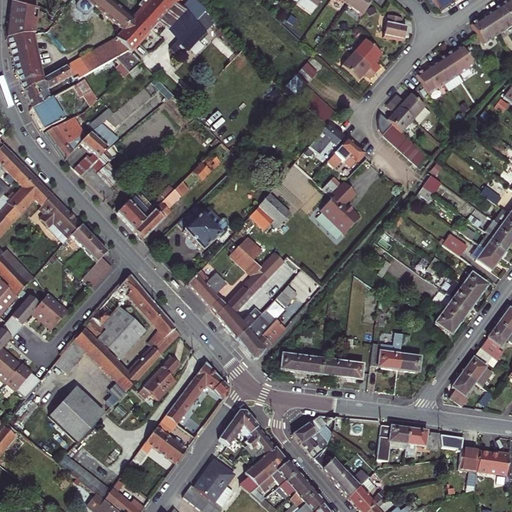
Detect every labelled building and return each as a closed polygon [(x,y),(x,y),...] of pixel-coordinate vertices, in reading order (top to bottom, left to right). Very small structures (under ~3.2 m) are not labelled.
[(12,0),(11,2),(25,9),(29,0),(12,0)] [(87,12),(92,7),(83,0),(77,0),(76,2),(76,9),(81,13),(87,12)] [(83,0),(92,7),(122,31),(132,20),(107,0),(83,0)] [(143,0),(138,7),(142,10),(132,20),(122,31),(120,34),(135,49),(149,33),(179,0),(143,0)] [(191,0),(179,0),(149,33),(170,50),(205,12),(191,0)] [(371,0),(351,0),(347,6),(362,16),(373,1),(371,0)] [(431,0),(440,13),(447,8),(455,3),(452,0),(431,0)] [(511,24),(511,0),(509,0),(508,1),(500,6),(511,24)] [(25,9),(11,2),(7,39),(33,34),(34,33),(37,10),(25,9)] [(486,16),(498,36),(511,26),(511,24),(500,6),(493,11),(486,16)] [(366,11),(369,17),(376,13),(373,8),(366,11)] [(387,16),(383,38),(402,42),(404,35),(406,28),(400,26),(402,19),(387,16)] [(470,26),(483,45),(498,36),(486,16),(478,21),(470,26)] [(43,82),(43,80),(33,35),(33,34),(7,39),(16,72),(20,82),(23,92),(43,82)] [(130,54),(135,49),(120,34),(115,39),(120,44),(128,51),(130,54)] [(471,44),(474,48),(481,44),(477,39),(471,44)] [(78,67),(84,77),(127,53),(128,51),(120,44),(115,46),(114,44),(112,41),(81,58),(84,64),(78,67)] [(352,54),(375,74),(377,71),(380,68),(374,63),(381,56),(364,41),(352,54)] [(445,57),(458,77),(473,66),(460,47),(453,52),(445,57)] [(352,54),(341,67),(357,82),(364,75),(367,77),(370,80),(375,74),(352,54)] [(438,62),(431,67),(444,86),(458,77),(445,57),(438,62)] [(84,64),(81,58),(66,67),(71,78),(73,81),(77,79),(78,80),(84,77),(78,67),(84,64)] [(317,74),(319,71),(308,61),(306,64),(317,74)] [(300,70),(311,80),(317,74),(306,64),(300,70)] [(129,74),(132,79),(143,71),(138,66),(129,74)] [(43,82),(23,92),(27,101),(31,111),(52,99),(47,90),(71,78),(66,67),(43,80),(43,82)] [(415,77),(428,96),(444,86),(431,67),(423,72),(415,77)] [(305,86),(311,80),(300,70),(294,77),(305,86)] [(296,97),(305,86),(294,77),(285,87),(296,97)] [(444,86),(448,92),(462,83),(458,77),(444,86)] [(155,79),(149,85),(152,88),(153,86),(167,100),(172,96),(155,79)] [(80,99),(83,97),(90,108),(97,101),(84,81),(73,87),(80,99)] [(301,101),(310,91),(305,86),(296,97),(301,101)] [(503,98),(511,105),(511,88),(503,98)] [(303,103),(306,106),(315,96),(310,91),(301,101),(303,103)] [(320,100),(315,96),(306,106),(311,111),(320,100)] [(390,102),(412,122),(424,109),(409,96),(403,103),(399,99),(396,96),(390,102)] [(36,121),(42,132),(64,120),(52,99),(31,111),(36,121)] [(316,115),(325,105),(320,100),(311,111),(316,115)] [(494,108),(500,112),(505,104),(500,100),(494,108)] [(391,126),(396,131),(401,135),(412,122),(390,102),(388,105),(385,108),(393,114),(386,121),(378,114),(377,116),(376,119),(376,121),(376,123),(376,126),(376,129),(377,132),(379,136),(380,138),(381,137),(391,126)] [(458,108),(462,114),(469,110),(465,103),(458,108)] [(331,109),(325,105),(316,115),(321,120),(331,109)] [(321,120),(326,124),(335,114),(331,109),(321,120)] [(412,122),(418,127),(430,114),(424,109),(412,122)] [(108,110),(87,127),(92,132),(93,131),(113,115),(108,110)] [(74,119),(44,134),(54,148),(64,161),(80,144),(86,138),(74,119)] [(335,132),(327,126),(306,150),(315,157),(327,142),(334,148),(342,138),(335,132)] [(381,137),(387,142),(396,131),(391,126),(381,137)] [(107,150),(111,147),(93,131),(92,132),(89,134),(86,138),(80,144),(87,150),(94,156),(76,174),(78,175),(80,177),(97,160),(101,156),(107,150)] [(387,142),(392,146),(401,136),(401,135),(396,131),(387,142)] [(401,136),(392,146),(397,151),(406,140),(401,136)] [(108,164),(126,149),(119,140),(111,147),(107,150),(101,156),(108,164)] [(397,151),(402,155),(411,145),(406,140),(397,151)] [(355,148),(355,149),(346,141),(335,153),(327,163),(333,169),(341,160),(350,168),(363,154),(359,151),(355,148)] [(411,145),(402,155),(407,160),(417,149),(411,145)] [(0,162),(9,154),(2,146),(2,147),(0,148),(0,162)] [(192,174),(201,182),(226,157),(217,148),(192,174)] [(407,160),(412,164),(422,154),(417,149),(407,160)] [(149,161),(152,166),(165,155),(161,151),(149,161)] [(0,177),(5,172),(8,175),(3,179),(10,186),(15,182),(21,188),(14,195),(6,204),(17,216),(18,216),(34,200),(44,190),(9,154),(0,162),(0,177)] [(422,154),(412,164),(417,169),(421,165),(427,158),(422,154)] [(97,160),(80,177),(106,204),(111,199),(116,193),(111,188),(121,178),(108,164),(101,156),(97,160)] [(430,177),(422,189),(433,197),(441,185),(430,177)] [(339,186),(333,180),(322,191),(329,198),(339,186)] [(0,198),(3,196),(9,189),(0,181),(0,198)] [(174,192),(180,198),(188,190),(182,183),(174,192)] [(319,213),(336,229),(351,211),(345,206),(355,196),(343,184),(329,198),(331,200),(319,213)] [(158,199),(162,203),(174,192),(168,186),(157,198),(158,199)] [(495,207),(501,199),(484,188),(479,195),(486,200),(495,207)] [(417,195),(428,203),(433,197),(422,189),(417,195)] [(43,216),(39,220),(48,230),(53,226),(67,240),(69,238),(80,227),(66,212),(52,197),(44,190),(34,200),(41,207),(38,210),(43,216)] [(161,205),(167,211),(180,198),(174,192),(162,203),(161,205)] [(14,195),(11,193),(6,199),(3,196),(0,198),(0,234),(17,216),(6,204),(14,195)] [(263,232),(271,224),(277,230),(290,215),(268,195),(248,218),(263,232)] [(137,202),(147,212),(148,209),(151,206),(142,197),(137,202)] [(145,221),(161,205),(162,203),(158,199),(151,206),(148,209),(147,212),(137,202),(133,198),(116,214),(133,232),(145,221)] [(137,237),(142,241),(158,225),(159,227),(164,222),(162,220),(169,214),(167,211),(161,205),(145,221),(133,232),(137,237)] [(189,239),(201,253),(220,235),(194,208),(176,225),(189,239)] [(360,219),(351,211),(336,229),(343,236),(360,219)] [(511,218),(508,216),(501,211),(492,222),(511,236),(511,218)] [(391,223),(397,228),(404,219),(398,215),(391,223)] [(480,224),(470,216),(466,221),(477,229),(480,224)] [(511,242),(511,236),(492,222),(484,234),(486,236),(506,250),(511,244),(511,242)] [(48,230),(63,245),(67,240),(53,226),(48,230)] [(101,258),(106,253),(80,227),(69,238),(95,265),(96,264),(101,258)] [(475,235),(463,227),(459,233),(471,241),(475,235)] [(441,246),(458,258),(466,248),(449,236),(441,246)] [(502,256),(506,250),(486,236),(478,247),(483,250),(498,261),(502,256)] [(237,249),(251,261),(259,252),(246,239),(237,249)] [(483,250),(478,247),(471,256),(476,259),(483,250)] [(260,269),(251,261),(237,249),(229,257),(251,278),(260,269)] [(474,262),(490,273),(494,267),(498,261),(483,250),(476,259),(474,262)] [(2,255),(30,282),(33,279),(6,251),(2,255)] [(378,266),(382,260),(371,251),(366,257),(378,266)] [(0,318),(16,299),(15,298),(30,282),(2,255),(0,253),(0,318)] [(260,269),(251,278),(226,305),(224,307),(215,316),(225,327),(235,318),(233,317),(282,264),(273,256),(260,269)] [(106,273),(111,268),(101,258),(96,264),(106,273)] [(439,262),(434,258),(430,264),(435,267),(439,262)] [(386,272),(390,265),(385,262),(381,269),(386,272)] [(91,269),(101,279),(106,273),(96,264),(95,265),(91,269)] [(430,264),(425,271),(430,275),(435,267),(430,264)] [(96,284),(101,279),(91,269),(86,275),(96,284)] [(386,272),(381,269),(377,275),(381,278),(386,272)] [(198,297),(209,309),(215,316),(224,307),(218,301),(220,299),(216,294),(225,285),(216,275),(207,283),(198,273),(188,285),(198,297)] [(81,280),(92,289),(96,284),(86,275),(81,280)] [(487,286),(470,275),(462,286),(478,298),(482,292),(487,286)] [(118,308),(129,297),(152,324),(163,315),(146,296),(130,276),(111,295),(92,318),(101,327),(118,308)] [(462,286),(455,281),(445,295),(452,300),(462,286)] [(452,300),(468,312),(473,305),(478,298),(462,286),(452,300)] [(275,301),(284,309),(296,296),(287,287),(277,298),(275,301)] [(272,293),(257,310),(263,314),(265,311),(275,301),(277,298),(272,293)] [(41,323),(56,305),(46,296),(38,306),(31,315),(41,323)] [(38,306),(28,297),(5,324),(17,334),(23,327),(21,326),(31,315),(38,306)] [(226,305),(220,299),(218,301),(224,307),(226,305)] [(468,312),(452,300),(443,313),(459,324),(464,318),(468,312)] [(51,332),(66,314),(56,305),(41,323),(51,332)] [(95,341),(117,364),(146,332),(118,308),(101,327),(105,331),(95,341)] [(263,314),(257,310),(250,318),(248,317),(241,324),(231,334),(233,338),(236,341),(246,331),(259,317),(263,314)] [(511,312),(508,310),(503,317),(497,325),(511,335),(511,312)] [(276,321),(265,311),(263,314),(259,317),(270,328),(276,321)] [(380,313),(378,326),(385,327),(387,314),(380,313)] [(434,325),(450,337),(455,330),(459,324),(443,313),(434,325)] [(158,331),(168,322),(163,315),(152,324),(158,331)] [(257,361),(285,330),(276,321),(270,328),(259,317),(246,331),(236,341),(243,350),(251,360),(257,361)] [(83,329),(95,341),(105,331),(101,327),(92,318),(87,324),(88,324),(83,329)] [(231,334),(241,324),(235,318),(225,327),(231,334)] [(125,392),(179,336),(174,330),(175,329),(168,322),(158,331),(149,343),(154,347),(152,350),(128,375),(127,373),(116,384),(125,392)] [(398,323),(395,335),(402,335),(403,324),(398,323)] [(0,329),(0,351),(10,339),(11,340),(17,334),(5,324),(0,329)] [(479,349),(497,362),(503,354),(498,350),(505,341),(511,345),(511,335),(497,325),(488,337),(479,349)] [(95,341),(83,329),(73,341),(54,365),(66,375),(84,352),(109,377),(120,367),(117,364),(95,341)] [(372,347),(369,368),(383,370),(397,372),(399,356),(400,350),(401,342),(402,335),(395,335),(393,334),(391,349),(390,355),(379,353),(380,347),(372,347)] [(461,374),(481,389),(492,374),(483,368),(488,363),(493,367),(497,362),(479,349),(470,362),(461,374)] [(0,370),(10,359),(0,351),(0,370)] [(282,356),(280,371),(290,373),(300,374),(302,359),(292,357),(282,356)] [(407,373),(418,374),(420,359),(399,356),(397,372),(407,373)] [(157,402),(175,383),(169,377),(179,366),(175,362),(171,358),(143,389),(150,395),(157,402)] [(6,384),(19,367),(10,359),(0,370),(0,381),(5,385),(6,384)] [(320,376),(322,361),(302,359),(300,374),(310,375),(320,376)] [(322,361),(320,376),(330,378),(340,379),(342,364),(322,361)] [(227,395),(228,390),(205,364),(165,417),(175,425),(205,385),(213,391),(215,390),(223,400),(227,395)] [(342,364),(340,379),(350,380),(360,382),(362,366),(342,364)] [(25,400),(39,382),(20,366),(19,367),(6,384),(25,400)] [(120,367),(109,377),(116,384),(127,373),(120,367)] [(449,399),(461,408),(467,400),(464,398),(470,389),(484,399),(482,402),(487,405),(493,397),(481,389),(461,374),(456,382),(451,389),(454,391),(449,399)] [(104,403),(110,409),(125,392),(116,384),(107,393),(110,396),(104,403)] [(48,418),(76,444),(104,415),(76,389),(48,418)] [(138,394),(145,401),(150,395),(143,389),(138,394)] [(244,413),(238,413),(234,418),(230,423),(240,430),(241,428),(250,438),(247,440),(244,443),(247,446),(251,450),(257,446),(250,438),(259,431),(244,413)] [(164,436),(165,435),(168,430),(171,433),(174,429),(177,426),(175,425),(165,417),(155,430),(164,436)] [(331,435),(324,427),(325,426),(319,417),(305,426),(291,436),(312,460),(325,448),(331,435)] [(218,441),(227,447),(234,439),(239,431),(240,430),(230,423),(224,432),(218,441)] [(394,429),(380,427),(376,462),(387,463),(389,449),(389,443),(406,445),(408,431),(394,429)] [(3,428),(0,431),(0,456),(15,437),(3,428)] [(239,431),(247,440),(250,438),(241,428),(240,430),(239,431)] [(151,448),(175,466),(180,459),(185,452),(164,436),(155,430),(140,450),(146,455),(151,448)] [(245,448),(257,464),(274,449),(267,440),(259,431),(250,438),(257,446),(251,450),(247,446),(245,448)] [(408,431),(406,445),(405,451),(404,458),(413,459),(415,447),(437,450),(439,435),(423,433),(408,431)] [(322,470),(334,485),(344,475),(340,470),(342,468),(325,448),(312,460),(322,470)] [(255,466),(267,479),(287,463),(280,456),(274,449),(257,464),(255,466)] [(134,458),(140,463),(146,455),(140,450),(134,458)] [(470,452),(461,450),(458,471),(476,473),(479,453),(470,452)] [(229,459),(234,462),(240,457),(234,452),(229,459)] [(486,475),(489,455),(479,453),(476,473),(486,475)] [(489,455),(486,475),(505,477),(508,455),(503,454),(497,453),(497,456),(489,455)] [(57,465),(103,502),(111,491),(66,456),(57,465)] [(233,476),(213,462),(203,475),(193,489),(197,492),(203,496),(209,501),(213,504),(225,488),(233,476)] [(259,505),(263,500),(258,495),(261,491),(264,494),(269,489),(267,487),(269,485),(270,486),(274,483),(279,488),(295,473),(291,468),(287,463),(267,479),(249,495),(259,505)] [(255,466),(243,476),(248,481),(240,487),(249,495),(267,479),(255,466)] [(347,499),(367,480),(368,479),(361,472),(351,481),(345,474),(344,475),(334,485),(341,492),(347,499)] [(278,488),(286,498),(293,493),(294,495),(305,485),(300,479),(295,473),(279,488),(278,488)] [(366,496),(375,488),(367,480),(347,499),(355,508),(358,511),(367,511),(374,506),(366,496)] [(111,491),(103,502),(115,511),(141,511),(143,509),(133,500),(130,504),(117,494),(123,485),(118,481),(111,491)] [(298,511),(314,495),(310,490),(305,485),(294,495),(289,501),(293,506),(285,511),(292,511),(296,509),(298,511)] [(188,503),(197,492),(193,489),(190,486),(182,498),(188,503)] [(220,510),(232,493),(225,488),(213,504),(215,506),(220,510)] [(188,503),(194,508),(203,496),(197,492),(188,503)] [(372,499),(375,502),(384,494),(381,492),(372,499)] [(315,511),(321,506),(322,504),(318,500),(314,495),(298,511),(296,509),(292,511),(315,511)] [(199,511),(201,511),(209,501),(203,496),(194,508),(199,511)] [(380,511),(377,509),(388,499),(385,496),(374,506),(367,511),(380,511)] [(267,511),(273,511),(275,511),(263,500),(259,505),(267,511)] [(201,511),(210,511),(215,506),(213,504),(209,501),(201,511)] [(115,511),(103,502),(94,511),(115,511)]
